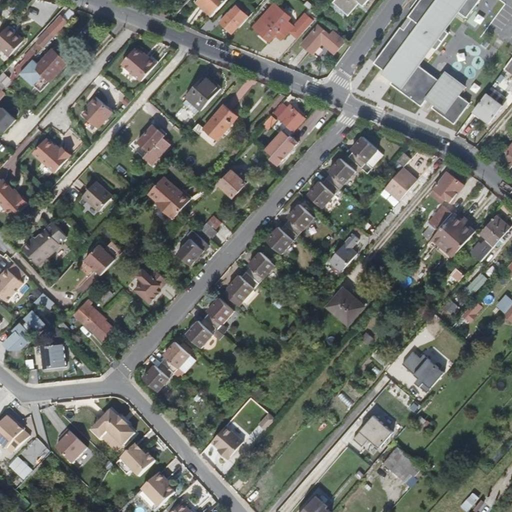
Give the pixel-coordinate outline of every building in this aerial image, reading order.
[(214,16),(227,0),(200,0),(199,2),(214,16)] [(362,8),(369,0),(336,0),(332,5),(347,18),(358,5),(362,8)] [(437,50),(449,33),(444,30),(456,14),(465,20),(479,0),(421,0),(409,17),(412,19),(405,30),(401,27),(375,63),(386,71),(384,74),(393,81),(391,84),(422,106),(428,98),(435,104),(432,108),(454,124),(470,103),(459,96),(465,87),(454,79),(452,82),(444,76),(440,81),(418,65),(410,59),(414,54),(422,60),(432,47),(437,50)] [(240,27),(250,16),(237,5),(228,14),(227,13),(220,22),(232,33),(238,26),(240,27)] [(295,25),(273,5),(254,26),(271,41),(278,34),(284,39),(290,31),(295,25)] [(303,33),(318,16),(310,8),(298,22),(298,28),(303,33)] [(31,64),(69,23),(62,17),(38,42),(39,43),(25,58),(26,60),(31,64)] [(405,30),(412,19),(409,17),(401,27),(405,30)] [(303,33),(298,28),(298,22),(295,25),(290,31),(298,38),(303,33)] [(346,41),(333,29),(330,34),(318,25),(301,45),(313,55),(322,44),(335,54),(346,41)] [(0,48),(9,57),(24,41),(9,27),(0,36),(0,48)] [(142,83),(158,65),(150,58),(148,59),(143,55),(137,49),(122,65),(142,83)] [(33,72),(39,78),(43,75),(51,82),(68,64),(54,50),(36,69),(33,72)] [(422,60),(414,54),(410,59),(418,65),(422,60)] [(28,67),(31,64),(26,60),(21,65),(20,65),(15,70),(11,80),(11,81),(5,87),(6,88),(7,89),(28,67)] [(33,72),(36,69),(31,64),(28,67),(33,72)] [(11,81),(11,80),(4,74),(0,78),(0,82),(5,87),(11,81)] [(221,90),(205,76),(185,98),(187,100),(199,109),(202,112),(221,90)] [(490,124),(503,106),(487,94),(473,112),(490,124)] [(82,116),(98,130),(113,113),(96,98),(89,105),(91,107),(82,116)] [(199,109),(187,100),(184,103),(195,113),(199,109)] [(4,106),(0,109),(0,126),(6,132),(18,118),(4,106)] [(205,130),(218,141),(239,118),(225,106),(205,130)] [(295,134),(307,121),(291,107),(279,120),(289,129),(295,134)] [(262,139),(278,121),(272,117),(257,134),(262,139)] [(218,141),(205,130),(199,125),(194,130),(208,142),(210,140),(215,145),(218,141)] [(139,142),(151,153),(166,137),(154,126),(139,142)] [(276,169),(300,143),(293,137),(295,134),(289,129),(267,153),(273,158),(269,162),(276,169)] [(355,151),(350,157),(369,174),(385,156),(364,137),(353,150),(355,151)] [(33,153),(55,173),(70,157),(60,148),(59,149),(47,139),(33,153)] [(511,147),(507,153),(508,154),(501,162),(510,170),(511,168),(511,147)] [(412,161),(405,155),(398,162),(405,168),(405,167),(412,161)] [(321,182),(309,195),(325,209),(358,173),(342,159),(330,171),(332,173),(323,184),(321,182)] [(237,167),(233,172),(247,184),(251,179),(237,167)] [(413,175),(405,167),(405,168),(403,169),(412,177),(413,175)] [(401,201),(419,180),(413,175),(412,177),(403,169),(401,171),(400,173),(388,186),(397,194),(395,196),(401,201)] [(221,185),(235,198),(247,184),(233,172),(221,185)] [(451,204),(465,186),(448,174),(437,189),(432,196),(444,204),(446,201),(451,204)] [(164,205),(161,209),(173,221),(190,201),(164,178),(150,192),(164,205)] [(30,203),(21,194),(19,196),(12,188),(4,179),(2,181),(0,182),(0,202),(14,218),(30,203)] [(114,198),(97,183),(84,198),(100,212),(114,198)] [(397,194),(388,186),(386,188),(395,196),(397,194)] [(21,194),(14,187),(12,188),(19,196),(21,194)] [(268,241),(283,255),(316,219),(301,205),(289,218),(291,219),(282,229),(280,228),(268,241)] [(443,208),(429,224),(437,231),(451,215),(443,208)] [(456,257),(476,233),(468,227),(470,224),(465,219),(463,222),(455,215),(439,233),(433,240),(454,258),(456,257)] [(498,217),(497,218),(510,230),(511,229),(498,217)] [(496,246),(510,230),(497,218),(483,235),(487,239),(489,241),(483,248),(481,246),(473,255),(482,263),(496,246)] [(23,249),(39,265),(61,246),(60,244),(67,238),(53,223),(32,242),(31,242),(23,249)] [(437,231),(429,224),(427,226),(430,228),(422,236),(430,243),(433,240),(439,233),(437,231)] [(219,234),(209,225),(203,232),(213,241),(219,234)] [(192,241),(179,254),(192,266),(210,246),(193,231),(188,237),(192,241)] [(331,262),(343,272),(359,254),(353,249),(357,245),(350,240),(331,262)] [(106,272),(116,262),(99,247),(85,263),(102,277),(106,272)] [(229,289),(225,293),(240,307),(255,290),(261,284),(277,266),(261,252),(250,265),(252,267),(242,277),(240,276),(229,288),(229,289)] [(479,276),(485,282),(505,259),(498,254),(479,276)] [(0,296),(7,303),(24,284),(8,269),(1,277),(3,279),(0,281),(0,296)] [(163,288),(169,282),(155,269),(150,275),(144,270),(138,276),(144,282),(136,291),(150,304),(161,293),(158,291),(161,287),(163,288)] [(464,277),(457,270),(451,276),(459,283),(464,277)] [(507,276),(502,272),(487,289),(492,293),(507,276)] [(261,284),(255,290),(260,293),(265,287),(261,284)] [(346,289),(331,307),(351,324),(367,306),(346,289)] [(42,305),(48,299),(43,295),(33,304),(38,309),(42,305)] [(187,334),(203,348),(214,336),(219,330),(224,334),(228,329),(224,325),(235,312),(220,298),(208,311),(210,313),(201,323),(199,321),(187,334)] [(48,311),(54,304),(48,299),(42,305),(48,311)] [(283,304),(278,299),(275,303),(280,307),(283,304)] [(76,316),(101,338),(111,327),(106,322),(107,320),(92,306),(93,304),(91,302),(90,304),(87,302),(76,316)] [(482,309),(476,303),(463,318),(471,325),(478,317),(476,316),(482,309)] [(417,306),(414,310),(419,315),(422,311),(417,306)] [(21,350),(33,339),(30,336),(35,330),(38,333),(45,326),(33,314),(26,321),(28,323),(22,328),(20,326),(14,333),(15,335),(4,345),(10,351),(21,351),(21,350)] [(219,330),(214,336),(221,341),(226,336),(224,334),(219,330)] [(144,379),(160,392),(176,374),(181,369),(192,356),(177,343),(165,355),(167,357),(158,367),(156,366),(144,379)] [(65,346),(43,348),(44,370),(67,368),(65,346)] [(379,351),(374,358),(383,366),(389,359),(379,351)] [(414,352),(404,364),(420,379),(417,383),(428,393),(446,373),(425,355),(422,359),(414,352)] [(192,356),(181,369),(186,374),(198,362),(192,356)] [(181,369),(176,374),(182,379),(186,374),(181,369)] [(341,416),(354,401),(343,391),(330,406),(341,416)] [(203,399),(199,395),(195,399),(199,403),(203,399)] [(120,419),(112,412),(93,431),(101,439),(109,432),(124,447),(136,434),(129,427),(120,419)] [(267,432),(277,421),(270,415),(261,427),(267,432)] [(131,424),(123,416),(120,419),(129,427),(131,424)] [(365,428),(355,440),(364,448),(371,440),(381,449),(395,433),(376,416),(373,419),(370,417),(363,426),(365,428)] [(30,440),(15,424),(14,421),(10,417),(7,418),(0,426),(0,444),(7,452),(10,450),(15,455),(30,440)] [(227,427),(213,443),(221,450),(225,453),(224,455),(230,461),(246,443),(227,427)] [(92,453),(70,431),(64,437),(66,438),(62,442),(56,448),(77,469),(92,453)] [(20,454),(33,468),(51,451),(38,437),(20,454)] [(140,478),(157,462),(150,455),(148,457),(143,452),(137,446),(122,460),(140,478)] [(399,449),(385,464),(407,484),(404,488),(409,492),(424,475),(420,472),(422,469),(399,449)] [(25,479),(34,469),(19,456),(10,465),(25,479)] [(176,494),(166,483),(167,481),(161,474),(143,491),(160,509),(176,494)] [(479,498),(475,494),(466,504),(470,508),(479,498)] [(332,511),(329,509),(331,507),(318,496),(304,511),(332,511)]
